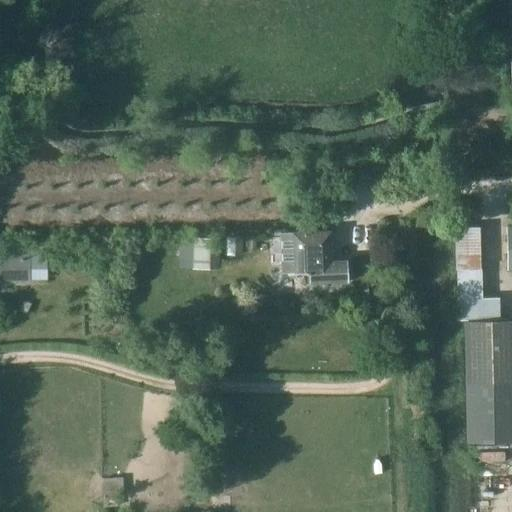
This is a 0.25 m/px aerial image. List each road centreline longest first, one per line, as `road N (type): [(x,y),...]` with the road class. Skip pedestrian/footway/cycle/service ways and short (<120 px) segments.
road 1 (track): [(394,193),(380,251),(394,343),(380,379),(342,388),(184,383),(76,358),(0,362)]
road 2 (track): [(0,200),(276,196)]
